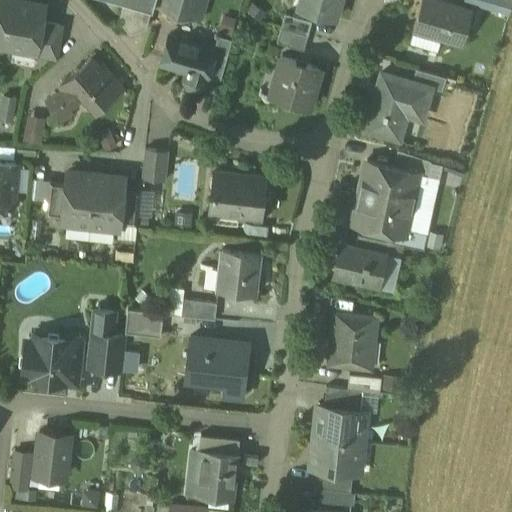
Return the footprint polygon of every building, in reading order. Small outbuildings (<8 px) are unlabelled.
[(45,5),(17,0),(0,0),(0,45),(14,48),(20,43),(35,46),(37,46),(42,21),(45,5)] [(123,0),(118,19),(129,32),(146,27),(152,7),(152,4),(153,4),(154,0),(123,0)] [(154,0),(153,4),(201,18),(206,0),(154,0)] [(339,0),(307,0),(305,9),(335,18),(339,0)] [(473,7),(447,0),(421,0),(410,41),(436,48),(440,36),(463,42),(473,7)] [(511,0),(494,0),(492,7),(509,12),(511,0)] [(313,20),(285,12),(281,27),(308,35),(313,20)] [(62,25),(42,21),(37,46),(35,46),(34,54),(56,58),(62,25)] [(308,35),(281,27),(277,41),(304,49),(308,35)] [(215,49),(169,35),(160,64),(187,72),(184,81),(189,88),(198,90),(204,87),(207,78),(208,79),(209,77),(217,49),(215,49)] [(231,39),(219,36),(215,49),(217,49),(209,77),(220,80),(231,39)] [(321,66),(282,55),(277,73),(283,75),(276,97),(309,107),(321,66)] [(92,58),(61,85),(62,87),(64,89),(59,94),(65,100),(78,89),(87,98),(97,110),(122,87),(109,72),(106,74),(92,58)] [(447,76),(417,67),(413,78),(432,83),(431,85),(443,88),(447,76)] [(413,78),(383,69),(366,126),(400,136),(408,111),(422,116),(431,85),(432,83),(413,78)] [(65,100),(59,94),(64,89),(62,87),(46,102),(64,122),(73,113),(72,111),(87,98),(78,89),(65,100)] [(1,93),(0,107),(0,117),(13,119),(15,94),(1,93)] [(23,136),(42,140),(48,115),(28,111),(23,136)] [(168,151),(144,149),(141,176),(165,179),(168,151)] [(431,160),(397,149),(394,165),(418,171),(417,172),(428,175),(431,160)] [(394,165),(367,159),(354,218),(368,221),(367,225),(381,229),(384,228),(384,225),(389,226),(405,230),(405,227),(417,172),(418,171),(394,165)] [(0,161),(0,207),(12,208),(16,163),(0,161)] [(95,173),(68,170),(66,181),(63,217),(62,221),(90,224),(95,173)] [(265,176),(216,170),(210,211),(259,218),(265,176)] [(123,176),(95,173),(90,224),(118,227),(118,223),(122,187),(123,176)] [(49,179),(45,215),(63,217),(66,181),(49,179)] [(140,189),(122,187),(118,223),(136,225),(140,189)] [(138,219),(153,221),(157,191),(142,189),(138,219)] [(427,232),(405,227),(405,230),(389,226),(386,240),(387,240),(423,248),(427,232)] [(73,252),(76,239),(56,234),(53,248),(73,252)] [(386,240),(358,234),(355,245),(384,252),(387,240),(386,240)] [(355,245),(340,242),(333,273),(378,283),(385,252),(355,245)] [(260,252),(222,247),(217,288),(255,293),(260,252)] [(186,288),(170,287),(167,312),(183,314),(184,299),(186,288)] [(216,302),(184,299),(183,314),(215,318),(216,302)] [(161,312),(128,308),(125,331),(158,334),(161,312)] [(114,311),(94,309),(88,366),(120,369),(124,334),(112,333),(114,311)] [(377,315),(335,311),(329,362),(371,366),(377,315)] [(81,337),(34,332),(32,349),(24,348),(21,377),(67,382),(68,372),(77,373),(81,337)] [(237,341),(190,336),(186,370),(214,374),(214,372),(226,373),(224,393),(243,395),(247,352),(236,351),(237,341)] [(381,377),(350,373),(348,387),(361,389),(380,391),(381,377)] [(348,387),(326,385),(323,405),(359,409),(361,389),(348,387)] [(323,405),(317,405),(314,435),(361,441),(365,410),(323,405)] [(69,434),(39,431),(34,470),(65,473),(69,434)] [(361,441),(314,435),(310,466),(316,467),(352,471),(358,472),(361,441)] [(236,452),(198,448),(196,466),(201,467),(198,493),(232,496),(236,452)] [(30,451),(14,449),(10,485),(26,487),(30,451)] [(352,471),(316,467),(314,487),(321,488),(350,491),(352,471)] [(350,491),(321,488),(320,501),(351,505),(352,491),(350,491)]
